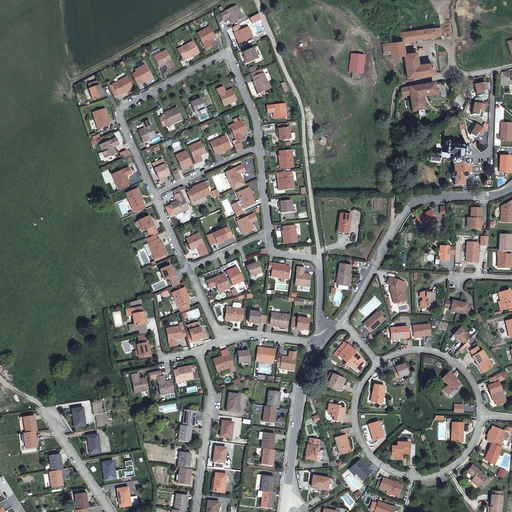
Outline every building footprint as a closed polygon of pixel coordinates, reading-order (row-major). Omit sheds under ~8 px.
[(240,14),(237,6),(220,14),(223,21),(230,18),(233,24),(243,19),(240,14)] [(252,37),(247,27),(243,29),(233,34),(236,39),(237,38),(239,43),(252,37)] [(440,27),(426,29),(423,29),(424,38),(430,37),(441,36),(440,27)] [(214,38),(208,28),(196,34),(205,51),(211,48),(208,41),(214,38)] [(411,30),(412,40),(424,38),(423,29),(416,30),(411,30)] [(391,56),(404,54),(402,43),(404,43),(404,41),(412,40),(411,30),(400,32),(402,40),(389,42),(390,50),(391,52),(391,56)] [(199,54),(193,42),(177,50),(183,61),(192,57),(193,58),(199,54)] [(389,52),(391,52),(390,50),(389,42),(382,43),(389,52)] [(257,58),(252,47),(245,50),(241,52),(245,59),(244,59),(245,63),(257,58)] [(173,66),(165,51),(160,54),(153,57),(159,68),(165,64),(168,70),(173,66)] [(404,54),(407,77),(420,75),(433,73),(431,62),(418,64),(416,52),(404,54)] [(364,55),(351,53),(350,62),(349,71),(351,72),(360,73),(361,73),(362,70),(364,55)] [(152,79),(144,66),(137,69),(134,71),(135,73),(141,83),(141,84),(146,81),(147,82),(152,79)] [(250,74),(251,77),(263,72),(261,68),(250,74)] [(270,88),(263,72),(251,77),(256,86),(254,86),(258,93),(263,91),(270,88)] [(135,86),(141,83),(135,73),(130,76),(135,86)] [(133,90),(127,78),(120,81),(112,86),(117,97),(126,92),(127,93),(133,90)] [(423,96),(436,94),(434,83),(403,88),(401,90),(402,96),(407,95),(407,93),(410,93),(410,95),(412,111),(425,109),(423,96)] [(103,94),(100,86),(94,88),(90,89),(93,100),(105,96),(104,93),(103,94)] [(112,86),(108,88),(114,98),(117,97),(112,86)] [(225,92),(222,86),(215,89),(223,106),(235,100),(231,90),(225,92)] [(205,108),(200,98),(196,100),(193,101),(192,100),(189,102),(194,113),(200,111),(205,108)] [(273,111),(274,118),(282,117),(286,116),(285,103),(266,105),(267,112),(272,111),(273,111)] [(181,120),(176,108),(169,111),(169,112),(161,116),(161,117),(165,125),(166,127),(181,120)] [(108,117),(106,110),(99,112),(93,113),(97,131),(110,127),(107,117),(108,117)] [(244,137),(241,131),(241,130),(247,128),(243,119),(242,119),(236,121),(229,125),(237,141),(244,137)] [(155,137),(147,120),(141,123),(144,130),(138,133),(143,143),(152,139),(155,137)] [(415,121),(415,129),(428,129),(428,121),(415,121)] [(511,121),(503,121),(502,137),(511,138),(511,121)] [(288,127),(287,124),(284,124),(277,125),(277,128),(276,128),(277,134),(278,134),(278,140),(282,140),(290,138),(288,127)] [(214,154),(218,151),(223,149),(224,151),(224,150),(230,147),(225,136),(209,144),(214,154)] [(118,145),(115,139),(108,143),(99,146),(104,158),(114,153),(112,148),(118,145)] [(467,163),(468,159),(465,158),(464,158),(465,148),(468,146),(466,143),(463,145),(449,143),(447,140),(444,142),(446,146),(446,152),(440,152),(440,150),(436,150),(436,151),(432,150),(432,154),(430,154),(430,153),(429,154),(428,154),(427,155),(426,156),(426,157),(427,159),(428,160),(429,160),(438,161),(439,161),(439,160),(439,156),(452,157),(452,162),(454,162),(463,162),(463,164),(467,163)] [(199,155),(201,154),(205,152),(200,141),(187,147),(195,164),(201,161),(199,155)] [(280,161),(278,161),(279,168),(292,166),(290,149),(278,151),(279,157),(280,161)] [(191,164),(185,151),(181,153),(175,156),(181,169),(187,166),(191,164)] [(510,171),(511,154),(502,153),(500,170),(510,171)] [(152,164),(154,169),(164,164),(162,160),(152,164)] [(463,162),(454,162),(454,164),(454,173),(452,173),(452,177),(454,177),(454,185),(464,185),(463,177),(465,177),(467,175),(467,172),(470,173),(470,163),(467,163),(463,164),(463,162)] [(154,169),(156,173),(166,168),(164,164),(154,169)] [(244,172),(241,165),(235,168),(225,173),(232,190),(245,185),(242,180),(241,181),(238,175),(244,172)] [(123,185),(128,183),(126,180),(125,177),(131,174),(128,168),(112,175),(117,188),(118,187),(119,190),(124,188),(123,185)] [(166,168),(156,173),(159,179),(163,177),(165,175),(166,177),(169,175),(166,168)] [(278,183),(277,184),(277,185),(278,190),(294,188),(292,176),(278,178),(278,183)] [(190,192),(187,194),(188,196),(191,204),(210,195),(204,183),(198,186),(199,187),(193,189),(189,191),(190,192)] [(144,204),(142,201),(140,196),(141,195),(138,188),(125,194),(133,210),(133,209),(144,204)] [(251,194),(248,188),(245,189),(236,193),(243,208),(254,203),(250,195),(251,194)] [(171,204),(176,215),(181,213),(188,209),(185,204),(180,193),(174,196),(176,200),(177,202),(174,203),(171,204)] [(505,214),(502,214),(501,221),(510,221),(511,221),(511,199),(502,205),(505,214)] [(292,210),(291,200),(279,201),(279,207),(280,207),(281,211),(292,210)] [(144,204),(133,209),(135,213),(145,208),(144,204)] [(438,217),(433,208),(419,216),(424,225),(438,217)] [(469,218),(469,228),(481,228),(482,209),(471,208),(471,218),(469,218)] [(254,228),(251,223),(252,222),(257,220),(254,213),(241,219),(237,221),(243,233),(254,228)] [(335,236),(346,238),(347,232),(350,218),(339,216),(338,225),(337,225),(335,236)] [(143,232),(149,229),(155,227),(153,223),(152,223),(151,220),(149,217),(138,221),(143,232)] [(282,235),(283,243),(297,241),(294,224),(282,225),(283,228),(284,235),(282,235)] [(229,226),(222,229),(227,239),(234,236),(229,226)] [(217,245),(221,243),(221,242),(224,241),(227,239),(222,229),(212,234),(217,245)] [(186,239),(191,249),(197,246),(198,248),(200,253),(205,251),(206,250),(203,244),(199,233),(186,239)] [(157,234),(146,239),(147,243),(148,244),(149,243),(159,239),(157,234)] [(506,250),(511,250),(511,234),(500,234),(500,250),(506,250)] [(149,243),(148,244),(149,246),(155,259),(167,254),(164,248),(163,248),(160,242),(159,239),(149,243)] [(468,260),(479,261),(479,249),(479,241),(468,241),(468,260)] [(449,244),(441,244),(440,248),(439,250),(439,253),(440,254),(440,258),(449,259),(449,244)] [(500,250),(498,250),(498,254),(500,254),(499,267),(511,267),(511,253),(506,253),(506,250),(500,250)] [(251,264),(251,262),(246,264),(251,276),(262,271),(258,261),(254,263),(251,264)] [(281,263),(273,262),(272,269),(272,276),(289,278),(290,266),(284,265),(281,264),(281,263)] [(165,279),(171,277),(172,276),(176,274),(175,271),(173,271),(172,269),(170,265),(161,269),(165,279)] [(232,269),(227,271),(229,275),(233,284),(243,279),(237,265),(231,268),(232,269)] [(309,285),(310,274),(304,273),(304,272),(305,266),(298,265),(297,274),(296,284),(309,285)] [(336,276),(335,286),(344,287),(345,287),(347,278),(345,277),(347,267),(336,266),(335,273),(336,276)] [(230,286),(224,273),(218,276),(218,275),(213,277),(207,280),(210,287),(216,284),(219,291),(230,286)] [(171,277),(175,286),(181,283),(176,274),(172,276),(171,277)] [(389,283),(397,285),(396,291),(398,300),(408,298),(407,292),(408,286),(409,283),(407,280),(391,275),(389,283)] [(174,294),(180,308),(190,304),(191,304),(188,298),(187,294),(188,294),(185,288),(174,293),(174,294)] [(511,304),(511,299),(510,294),(508,289),(496,293),(499,302),(502,309),(511,304)] [(434,305),(434,292),(427,292),(427,290),(424,291),(422,292),(422,297),(423,297),(423,301),(422,301),(422,306),(429,306),(429,305),(434,305)] [(445,307),(451,308),(451,310),(466,314),(467,311),(470,312),(471,305),(468,304),(468,303),(453,300),(452,301),(446,299),(445,307)] [(243,320),(244,308),(241,307),(233,306),(227,306),(225,319),(233,320),(233,319),(239,320),(243,320)] [(136,325),(147,323),(149,323),(148,319),(147,319),(146,315),(145,312),(137,314),(136,308),(129,310),(131,315),(134,315),(134,316),(136,325)] [(267,323),(268,313),(262,313),(262,311),(251,309),(249,320),(253,321),(256,322),(256,323),(260,324),(260,322),(267,323)] [(374,310),(368,317),(369,318),(364,325),(370,330),(382,316),(374,310)] [(271,324),(275,324),(281,325),(281,326),(288,327),(290,314),(273,311),(271,324)] [(299,316),(297,329),(300,329),(301,328),(304,328),(308,329),(310,318),(299,316)] [(190,329),(200,326),(199,321),(188,325),(190,329)] [(149,333),(149,332),(148,327),(147,323),(136,325),(132,325),(133,331),(141,329),(142,334),(144,333),(149,333)] [(431,334),(430,325),(415,326),(416,336),(431,334)] [(177,338),(182,337),(180,326),(167,328),(168,333),(171,346),(178,345),(177,338)] [(204,337),(200,326),(190,329),(191,333),(188,335),(190,342),(198,340),(197,339),(201,338),(204,337)] [(390,327),(391,336),(398,336),(398,337),(408,337),(407,326),(390,327)] [(468,340),(471,337),(465,333),(467,331),(461,326),(454,334),(460,339),(461,338),(466,342),(468,340)] [(146,343),(145,337),(138,338),(140,344),(137,344),(138,351),(139,356),(151,354),(151,353),(150,349),(149,350),(148,346),(148,343),(146,343)] [(359,365),(360,366),(365,359),(360,353),(358,349),(347,341),(336,353),(339,355),(340,354),(349,361),(348,362),(353,366),(354,364),(358,366),(359,365)] [(258,347),(257,359),(274,362),(276,348),(269,347),(269,349),(263,348),(258,347)] [(251,349),(248,350),(242,351),(241,349),(239,349),(240,362),(252,360),(251,349)] [(279,357),(278,367),(282,368),(295,370),(297,351),(290,350),(289,357),(287,357),(283,356),(283,358),(279,357)] [(474,357),(478,363),(480,362),(486,370),(493,366),(483,351),(474,357)] [(235,365),(231,354),(226,356),(225,356),(220,358),(220,356),(214,359),(218,371),(230,367),(235,365)] [(390,368),(392,374),(395,373),(396,376),(401,374),(400,373),(408,370),(404,362),(390,368)] [(175,370),(177,381),(190,379),(193,378),(191,365),(184,366),(184,368),(179,369),(175,370)] [(162,376),(161,370),(150,372),(151,380),(158,379),(158,377),(162,376)] [(342,383),(343,384),(346,379),(331,372),(329,377),(330,378),(327,385),(339,390),(340,387),(342,383)] [(503,372),(495,375),(497,380),(505,377),(503,372)] [(443,378),(448,384),(453,380),(454,379),(449,373),(443,378)] [(140,378),(139,374),(131,376),(134,392),(149,389),(146,378),(140,380),(140,378)] [(174,392),(173,381),(166,383),(166,381),(165,376),(162,376),(158,377),(158,379),(161,395),(167,394),(174,392)] [(448,384),(443,389),(447,394),(459,384),(454,379),(453,380),(448,384)] [(497,398),(499,402),(505,400),(501,389),(502,388),(499,381),(498,382),(493,384),(489,385),(491,392),(493,391),(496,398),(497,398)] [(376,383),(373,391),(374,391),(371,399),(380,403),(386,387),(376,383)] [(268,405),(278,407),(280,407),(282,392),(271,390),(268,405)] [(239,412),(241,395),(238,394),(230,393),(227,411),(239,412)] [(341,405),(331,402),(329,409),(333,410),(332,413),(335,414),(334,417),(342,419),(345,408),(341,406),(341,405)] [(268,405),(266,405),(265,416),(264,422),(276,423),(278,407),(268,405)] [(85,424),(83,407),(72,408),(74,426),(85,424)] [(184,424),(193,425),(195,425),(197,410),(186,408),(184,424)] [(36,429),(38,429),(36,413),(25,415),(27,431),(36,429)] [(383,420),(383,419),(378,420),(378,421),(370,423),(374,438),(382,435),(379,424),(379,422),(383,420)] [(232,437),(234,422),(224,420),(221,436),(232,437)] [(462,431),(464,431),(464,422),(453,422),(453,441),(462,441),(462,431)] [(184,424),(182,424),(180,440),(191,442),(193,425),(184,424)] [(489,436),(488,440),(493,442),(501,446),(504,439),(502,439),(505,431),(493,426),(493,428),(489,436)] [(38,445),(36,429),(27,431),(25,431),(27,446),(38,445)] [(264,439),(262,448),(264,448),(274,449),(276,433),(265,432),(264,439)] [(346,441),(347,440),(347,439),(344,432),(342,433),(335,435),(340,450),(348,447),(346,441)] [(101,451),(99,433),(88,435),(90,453),(101,451)] [(318,460),(321,440),(311,438),(310,444),(307,458),(318,460)] [(409,440),(397,440),(397,444),(392,444),(392,454),(398,454),(402,454),(402,451),(402,449),(409,449),(409,440)] [(495,463),(502,446),(501,446),(493,442),(489,450),(489,452),(490,452),(487,460),(495,463)] [(225,463),(227,448),(216,446),(214,461),(225,463)] [(274,449),(264,448),(262,463),(273,465),(275,449),(274,449)] [(181,451),(179,467),(182,467),(188,468),(189,468),(192,452),(181,451)] [(62,468),(64,468),(62,458),(62,452),(51,454),(53,469),(58,469),(62,468)] [(358,470),(357,471),(359,473),(363,478),(371,470),(370,469),(361,459),(354,465),(358,470)] [(116,470),(115,460),(103,462),(106,480),(117,478),(116,470)] [(486,475),(473,464),(468,470),(474,475),(471,478),(478,484),(486,475)] [(128,468),(116,470),(117,478),(136,475),(134,467),(128,468)] [(188,468),(182,467),(179,483),(190,484),(192,468),(189,468),(188,468)] [(53,469),(51,470),(52,479),(53,486),(64,484),(62,468),(58,469),(53,469)] [(352,471),(345,477),(356,488),(361,483),(352,471)] [(216,472),(216,477),(215,484),(214,490),(225,492),(227,474),(216,472)] [(263,475),(261,490),(263,490),(266,491),(272,492),(274,476),(263,475)] [(332,490),(334,478),(323,476),(315,475),(312,486),(332,490)] [(380,486),(388,488),(398,492),(401,483),(382,476),(381,481),(378,480),(377,484),(380,485),(380,486)] [(131,497),(130,486),(119,488),(121,506),(132,504),(131,497)] [(266,491),(263,490),(262,496),(261,507),(272,508),(274,492),(272,492),(266,491)] [(490,505),(490,511),(501,511),(503,490),(493,490),(493,494),(491,494),(491,503),(492,503),(492,505),(490,505)] [(87,506),(89,506),(87,496),(87,491),(76,492),(78,508),(79,508),(85,507),(87,506)] [(184,510),(186,510),(189,495),(178,494),(176,509),(182,510),(184,510)] [(138,496),(131,497),(132,504),(139,503),(138,496)] [(391,511),(394,505),(379,499),(375,509),(381,511),(391,511)] [(218,511),(220,502),(209,500),(207,510),(207,511),(218,511)]
